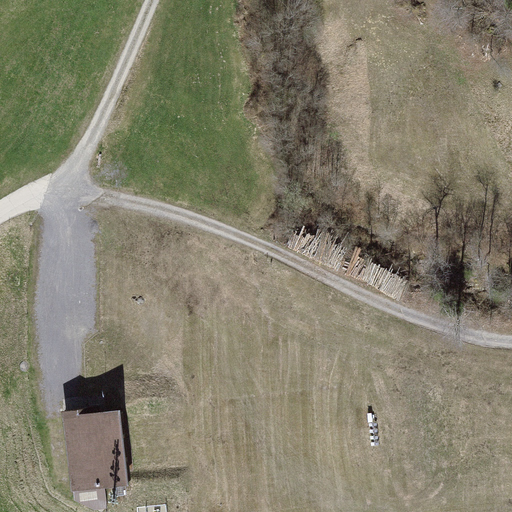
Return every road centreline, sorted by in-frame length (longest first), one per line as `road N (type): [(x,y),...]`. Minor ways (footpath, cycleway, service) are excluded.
road 1 (track): [(70,200),(221,227),(462,343),(511,343)]
road 2 (track): [(70,200),(155,0)]
